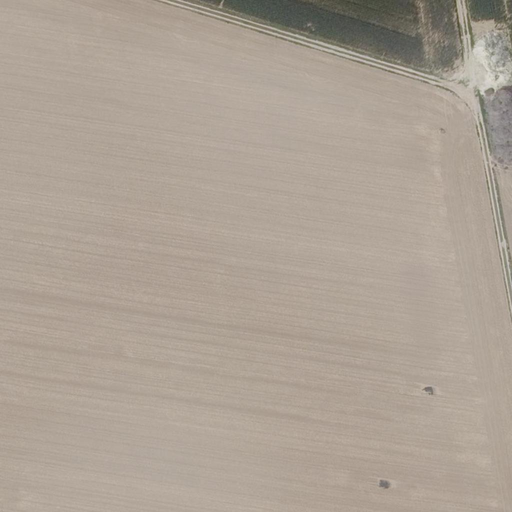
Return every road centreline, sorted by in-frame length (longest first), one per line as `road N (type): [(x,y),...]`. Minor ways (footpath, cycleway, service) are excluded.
road 1 (track): [(480,97),(143,0)]
road 2 (track): [(511,262),(469,0)]
